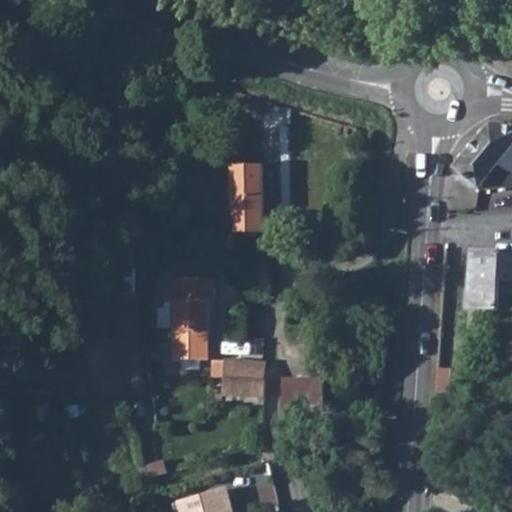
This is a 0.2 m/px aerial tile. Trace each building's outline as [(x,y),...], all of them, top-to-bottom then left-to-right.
[(511,0),(503,0),(503,8),(511,8),(511,0)] [(259,99),(238,92),(234,106),(254,113),(259,99)] [(511,124),(490,124),(453,169),(480,188),(511,185),(511,124)] [(230,162),(196,160),(196,232),(235,239),(235,235),(230,166),(230,162)] [(261,166),(230,166),(235,235),(264,230),(261,166)] [(511,252),(473,250),(469,308),(502,308),(505,279),(511,279),(511,252)] [(168,327),(168,358),(203,359),(203,332),(207,332),(208,304),(209,302),(211,302),(211,276),(169,275),(168,291),(159,291),(159,304),(161,304),(161,307),(153,306),(153,327),(168,327)] [(264,362),(224,361),(223,397),(264,398),(265,364),(264,362)] [(440,370),(439,402),(464,404),(466,371),(440,370)] [(321,378),(279,379),(282,422),(323,421),(321,378)] [(232,511),(227,491),(181,503),(183,511),(232,511)]
